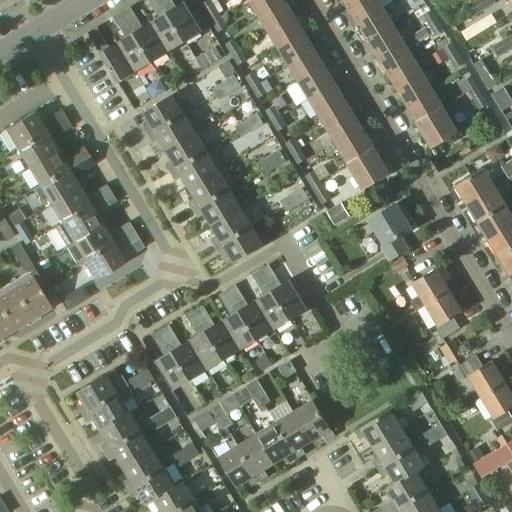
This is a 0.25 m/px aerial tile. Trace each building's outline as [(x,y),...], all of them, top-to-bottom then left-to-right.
[(148,0),(159,17),(151,23),(168,53),(169,52),(185,43),(159,0),(148,0)] [(170,0),(159,0),(185,43),(202,32),(186,4),(184,2),(175,7),(170,0)] [(208,0),(202,4),(213,22),(221,17),(210,0),(208,0)] [(284,0),(248,0),(259,18),(285,1),(284,0)] [(378,0),(359,0),(348,7),(358,24),(383,8),(378,0)] [(478,0),(477,0),(467,6),(473,16),(485,9),(478,0)] [(495,3),(493,0),(478,0),(485,9),(495,3)] [(285,1),(259,18),(269,33),(295,17),(285,1)] [(130,8),(122,13),(152,63),(168,53),(151,23),(142,28),(130,8)] [(383,8),(358,24),(368,40),(394,25),(383,8)] [(429,27),(438,22),(431,11),(422,16),(429,27)] [(126,38),(118,43),(135,73),(152,63),(122,13),(114,18),(116,22),(126,38)] [(221,17),(213,22),(219,32),(227,27),(221,17)] [(295,17),(269,33),(278,49),(305,33),(295,17)] [(438,22),(429,27),(435,37),(444,31),(438,22)] [(394,25),(368,40),(378,57),(404,41),(394,25)] [(135,73),(118,43),(110,47),(98,27),(88,33),(94,43),(118,83),(135,73)] [(430,36),(425,28),(409,38),(414,46),(430,36)] [(305,33),(278,49),(288,66),(315,50),(305,33)] [(511,48),(511,34),(502,41),(508,50),(511,48)] [(225,45),(231,55),(240,49),(234,39),(225,45)] [(404,41),(378,57),(388,74),(414,58),(404,41)] [(508,50),(502,41),(491,47),(497,57),(508,50)] [(442,49),(449,60),(458,55),(451,43),(442,49)] [(221,58),(215,47),(200,57),(206,67),(221,58)] [(246,60),(240,49),(231,55),(237,65),(246,60)] [(315,50),(288,66),(298,82),(325,66),(315,50)] [(458,55),(449,60),(454,70),(464,64),(458,55)] [(414,58),(388,74),(398,90),(424,74),(414,58)] [(229,61),(217,68),(224,80),(236,73),(229,61)] [(325,66),(298,82),(308,99),(335,83),(325,66)] [(245,78),(252,89),(261,83),(254,72),(245,78)] [(424,74),(398,90),(407,106),(433,90),(424,74)] [(235,77),(224,83),(231,93),(241,87),(235,77)] [(477,87),(470,77),(462,82),(468,92),(477,87)] [(231,93),(224,83),(214,89),(217,96),(220,100),(231,93)] [(261,83),(252,89),(258,99),(259,98),(267,93),(261,83)] [(335,83),(308,99),(319,116),(345,100),(335,83)] [(487,105),(477,87),(468,92),(479,109),(487,105)] [(433,90),(407,106),(418,122),(443,107),(433,90)] [(144,128),(148,135),(184,114),(173,95),(143,113),(150,124),(144,128)] [(345,100),(319,116),(328,132),(355,116),(345,100)] [(265,111),(272,121),(281,116),(274,105),(265,111)] [(443,107),(418,122),(432,147),(458,131),(443,107)] [(4,129),(16,149),(66,119),(60,111),(42,122),(35,111),(4,129)] [(160,140),(166,150),(195,131),(184,114),(148,135),(154,143),(160,140)] [(257,114),(247,120),(253,131),(264,125),(257,114)] [(281,116),(272,121),(278,131),(287,126),(281,116)] [(355,116),(328,132),(338,148),(364,132),(355,116)] [(16,149),(27,168),(58,149),(51,138),(70,127),(66,119),(16,149)] [(253,131),(247,120),(236,127),(239,132),(242,137),(253,131)] [(506,134),(501,126),(483,136),(488,145),(506,134)] [(166,165),(170,172),(206,150),(196,132),(195,131),(166,150),(172,161),(166,165)] [(364,132),(338,148),(348,165),(374,149),(364,132)] [(285,144),(291,154),(300,149),(294,139),(285,144)] [(38,186),(89,156),(83,147),(64,159),(58,149),(27,168),(38,186)] [(300,149),(291,154),(297,164),(306,159),(300,149)] [(374,149),(348,165),(362,189),(389,173),(374,149)] [(182,177),(188,187),(218,169),(206,150),(170,172),(175,181),(182,177)] [(280,151),(270,157),(276,168),(286,162),(280,151)] [(44,208),(50,205),(80,187),(74,176),(94,164),(89,156),(38,186),(33,189),(38,197),(37,200),(40,205),(43,206),(44,208)] [(276,168),(270,157),(259,164),(262,170),(265,175),(276,168)] [(511,159),(500,167),(508,180),(511,177),(511,159)] [(456,184),(467,202),(495,185),(484,167),(456,184)] [(188,202),(194,211),(229,188),(218,169),(188,187),(195,199),(188,202)] [(305,177),(312,187),(320,182),(314,172),(305,177)] [(320,182),(312,187),(322,204),(330,199),(320,182)] [(111,193),(112,193),(106,185),(87,197),(80,187),(50,205),(61,224),(111,193)] [(467,202),(478,220),(506,203),(495,185),(467,202)] [(204,215),(211,225),(240,207),(230,190),(229,188),(194,211),(198,218),(204,215)] [(302,189),(292,195),(299,206),(309,200),(302,189)] [(54,228),(65,247),(103,224),(97,214),(116,202),(111,193),(61,224),(54,228)] [(299,206),(292,195),(282,202),(285,208),(288,213),(299,206)] [(349,217),(341,203),(326,212),(335,226),(349,217)] [(401,236),(413,229),(397,203),(368,221),(370,223),(360,229),(365,238),(375,232),(384,246),(381,248),(389,262),(409,249),(401,236)] [(506,203),(478,220),(488,238),(511,224),(511,209),(510,210),(506,203)] [(212,240),(216,248),(252,227),(241,208),(240,207),(211,225),(218,236),(212,240)] [(9,215),(9,216),(15,226),(21,222),(26,219),(19,209),(17,211),(9,215)] [(14,227),(25,245),(32,240),(21,222),(15,226),(14,227)] [(76,266),(84,262),(134,231),(128,223),(109,234),(103,224),(65,247),(76,266)] [(511,224),(488,238),(499,256),(511,248),(511,224)] [(7,225),(0,229),(0,231),(6,241),(14,236),(7,225)] [(252,227),(216,248),(221,256),(227,252),(234,264),(264,246),(252,227)] [(134,231),(84,262),(95,281),(126,262),(119,251),(129,245),(134,253),(144,247),(138,239),(134,231)] [(10,249),(17,260),(25,255),(18,243),(10,249)] [(511,248),(499,256),(510,274),(511,273),(511,248)] [(25,255),(17,260),(23,271),(32,265),(25,255)] [(390,265),(395,273),(408,265),(403,257),(390,265)] [(269,265),(261,270),(291,319),(307,309),(290,280),(282,285),(269,265)] [(33,268),(0,288),(0,338),(51,307),(45,298),(50,295),(33,268)] [(420,296),(411,301),(416,310),(426,305),(449,291),(436,269),(413,283),(420,296)] [(264,295),(257,299),(275,329),(291,319),(261,270),(253,275),(264,295)] [(236,285),(228,290),(258,339),(275,329),(257,299),(248,305),(236,285)] [(84,287),(73,294),(78,303),(89,296),(84,287)] [(231,315),(224,320),(242,349),(258,339),(228,290),(219,295),(231,315)] [(426,305),(439,327),(462,313),(449,291),(426,305)] [(202,306),(194,311),(225,359),(242,349),(224,320),(214,325),(202,306)] [(198,335),(190,340),(208,369),(225,359),(194,311),(186,316),(198,335)] [(453,319),(435,329),(441,340),(460,329),(453,319)] [(169,326),(161,331),(191,379),(208,369),(190,340),(181,345),(169,326)] [(191,379),(161,331),(152,336),(164,356),(156,361),(174,390),(191,379)] [(440,348),(445,356),(459,348),(454,340),(440,348)] [(459,348),(445,356),(450,365),(464,357),(459,348)] [(266,355),(256,360),(262,371),(272,365),(266,355)] [(457,367),(464,377),(482,366),(476,356),(457,367)] [(278,367),(285,378),(296,371),(290,361),(278,367)] [(468,375),(481,397),(504,383),(491,362),(468,375)] [(148,369),(136,376),(143,387),(154,380),(148,369)] [(116,370),(78,393),(84,404),(78,408),(83,415),(129,387),(126,382),(122,376),(120,377),(116,370)] [(94,419),(100,431),(130,413),(124,402),(134,396),(133,393),(143,387),(136,376),(126,382),(129,387),(83,415),(87,423),(94,419)] [(246,387),(252,397),(263,391),(257,380),(246,387)] [(511,408),(511,396),(504,383),(481,397),(494,419),(511,408)] [(263,391),(252,397),(259,408),(270,401),(263,391)] [(407,400),(414,411),(428,403),(421,392),(407,400)] [(312,401),(294,412),(312,442),(322,435),(326,441),(334,436),(312,401)] [(209,410),(215,420),(226,414),(219,403),(209,410)] [(170,407),(159,413),(165,424),(176,417),(170,407)] [(365,436),(372,447),(402,429),(391,410),(355,431),(359,439),(365,436)] [(294,412),(275,423),(296,459),(305,454),(301,448),(312,442),(294,412)] [(490,422),(496,432),(511,421),(511,420),(507,412),(490,422)] [(100,445),(105,452),(141,431),(130,413),(100,431),(107,441),(100,445)] [(159,413),(148,420),(155,430),(165,424),(159,413)] [(226,414),(215,420),(222,431),(232,424),(226,414)] [(201,415),(194,419),(201,430),(208,426),(201,415)] [(275,423),(257,434),(274,463),(275,464),(285,458),(289,464),(296,459),(275,423)] [(440,424),(430,430),(433,436),(437,442),(448,436),(444,429),(440,424)] [(372,461),(377,469),(413,447),(402,429),(372,447),(378,457),(372,461)] [(433,436),(430,430),(419,437),(426,449),(437,442),(433,436)] [(116,456),(123,467),(152,450),(141,431),(105,452),(110,460),(116,456)] [(495,439),(500,448),(511,441),(511,435),(509,431),(495,439)] [(257,434),(238,446),(260,481),(267,477),(264,471),(275,464),(274,463),(257,434)] [(511,441),(500,448),(505,456),(511,451),(511,441)] [(192,445),(182,451),(188,460),(198,454),(192,445)] [(238,446),(218,458),(235,488),(237,487),(248,480),(251,486),(260,481),(238,446)] [(425,467),(413,447),(377,469),(382,477),(388,473),(396,485),(418,472),(425,467)] [(478,447),(468,453),(474,463),(484,457),(478,447)] [(123,482),(128,490),(164,469),(152,450),(123,467),(130,478),(123,482)] [(188,460),(182,451),(171,457),(177,467),(188,460)] [(454,474),(465,467),(460,459),(449,465),(454,474)] [(146,505),(154,500),(154,499),(175,487),(174,487),(164,469),(128,490),(132,498),(139,494),(146,505)] [(372,511),(390,511),(428,489),(418,472),(396,485),(387,491),(392,499),(372,511)] [(155,511),(175,511),(195,501),(183,481),(174,487),(175,487),(154,499),(154,500),(160,509),(155,511)] [(478,487),(467,493),(473,502),(476,500),(483,496),(478,487)] [(432,511),(439,508),(428,489),(390,511),(432,511)] [(226,507),(235,502),(229,494),(221,499),(226,507)] [(201,511),(195,501),(175,511),(201,511)] [(511,511),(511,503),(501,510),(499,511),(511,511)]
